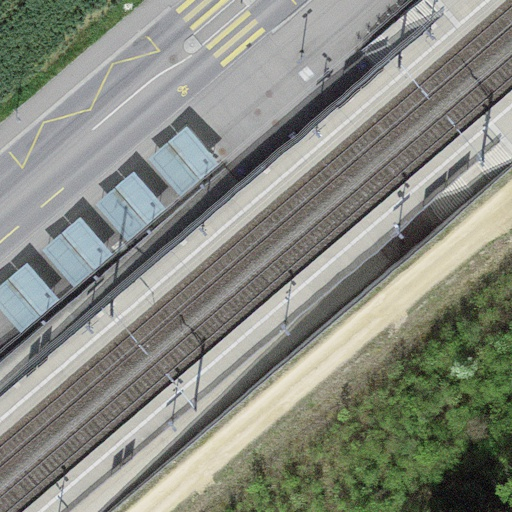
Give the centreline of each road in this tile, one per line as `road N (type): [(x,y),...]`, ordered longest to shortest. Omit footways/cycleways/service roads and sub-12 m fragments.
road 1 (track): [(146,511),(511,200)]
road 2 (unclassified): [(0,207),(242,0)]
